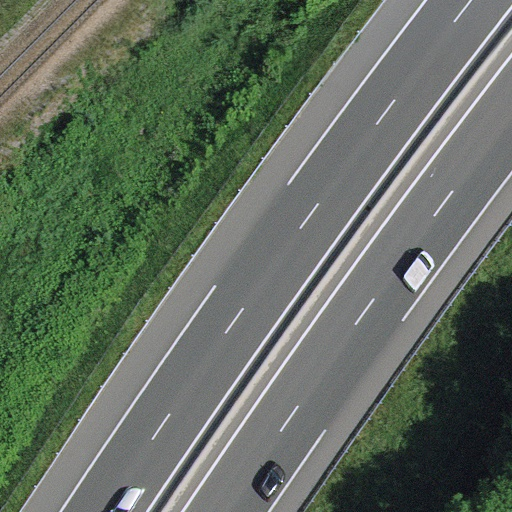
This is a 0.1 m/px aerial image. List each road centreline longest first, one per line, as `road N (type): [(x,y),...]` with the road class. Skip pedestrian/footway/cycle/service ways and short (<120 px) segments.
road 1 (motorway): [(469,0),(102,511)]
road 2 (motorway): [(232,511),(511,123)]
